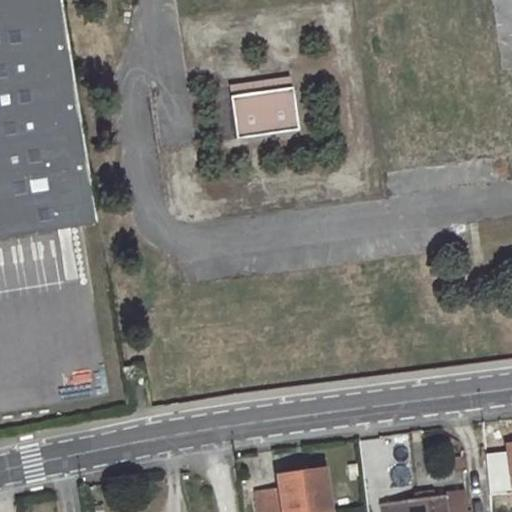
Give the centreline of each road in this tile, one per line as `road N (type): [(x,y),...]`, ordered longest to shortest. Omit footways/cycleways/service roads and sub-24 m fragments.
road 1 (unclassified): [(215,427),(511,387)]
road 2 (unclassified): [(0,470),(215,427)]
